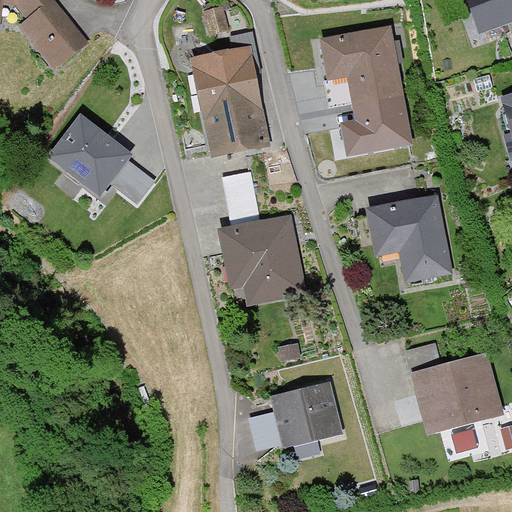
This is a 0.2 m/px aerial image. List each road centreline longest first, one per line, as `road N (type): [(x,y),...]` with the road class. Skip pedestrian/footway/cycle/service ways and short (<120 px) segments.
road 1 (residential): [(150,0),(141,31),(221,395),(228,511)]
road 2 (residential): [(376,389),(249,0)]
